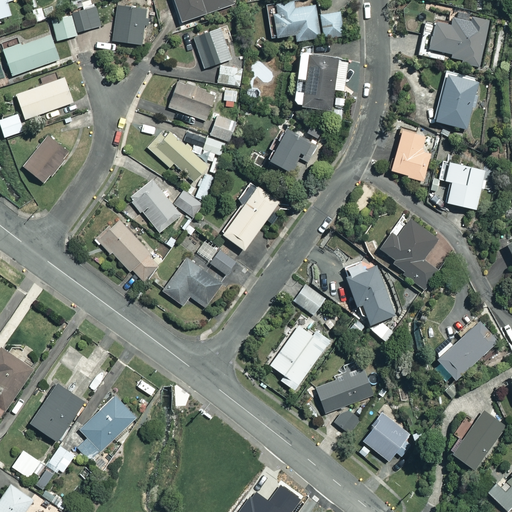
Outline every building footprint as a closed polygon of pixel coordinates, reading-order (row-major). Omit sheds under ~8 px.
[(9,0),(0,0),(0,17),(10,14),(7,1),(9,0)] [(233,4),(231,0),(173,0),(180,21),(233,4)] [(294,8),(293,1),(276,3),(277,12),(266,14),(270,37),(295,34),(296,41),(319,37),(315,5),(294,8)] [(146,9),(117,5),(113,40),(142,44),(146,9)] [(45,18),(40,6),(32,10),(37,22),(45,18)] [(101,24),(95,6),(51,20),(57,40),(76,35),(75,32),(101,24)] [(345,35),(343,12),(320,15),(323,38),(345,35)] [(488,23),(452,16),(451,25),(425,20),(424,24),(433,26),(428,51),(481,61),(488,23)] [(230,58),(219,26),(192,35),(203,67),(230,58)] [(58,59),(49,33),(2,49),(11,75),(58,59)] [(337,57),(298,51),(295,77),(304,78),(302,90),(294,88),(291,104),(330,109),(337,57)] [(241,67),(219,65),(217,83),(239,85),(241,67)] [(480,81),(445,72),(432,119),(467,129),(480,81)] [(72,101),(63,77),(16,94),(24,118),(72,101)] [(214,93),(176,80),(167,107),(205,120),(214,93)] [(237,92),(226,88),(223,97),(226,105),(232,107),(237,92)] [(23,130),(17,113),(0,118),(0,125),(4,137),(23,130)] [(236,120),(217,113),(209,134),(228,141),(236,120)] [(315,146),(284,128),(267,158),(290,171),(301,152),(309,156),(315,146)] [(425,136),(401,129),(389,169),(423,180),(431,153),(421,150),(425,136)] [(207,165),(169,131),(159,142),(154,138),(147,147),(169,166),(173,162),(194,180),(207,165)] [(221,156),(225,144),(187,131),(184,141),(202,147),(200,153),(213,157),(215,154),(221,156)] [(68,150),(49,135),(24,166),(43,182),(68,150)] [(484,170),(442,160),(438,179),(450,181),(445,202),(475,209),(484,170)] [(278,201),(250,180),(236,198),(242,202),(220,231),(243,248),(278,201)] [(177,211),(151,181),(131,199),(159,232),(178,216),(177,211)] [(202,203),(183,190),(173,203),(192,217),(202,203)] [(438,237),(411,217),(409,219),(403,215),(378,247),(393,259),(390,263),(424,289),(438,271),(422,258),(438,237)] [(160,262),(117,221),(98,240),(141,282),(160,262)] [(237,256),(221,245),(209,263),(225,274),(237,256)] [(223,281),(185,255),(161,290),(183,304),(189,295),(206,307),(223,281)] [(363,270),(360,261),(346,267),(349,274),(344,275),(355,305),(361,303),(369,324),(394,315),(376,265),(363,270)] [(322,301),(303,286),(293,299),(312,314),(322,301)] [(496,340),(478,319),(436,357),(454,378),(496,340)] [(312,335),(299,325),(269,364),(283,375),(280,379),(294,390),(330,341),(315,330),(312,335)] [(31,368),(1,347),(0,348),(0,406),(4,409),(31,368)] [(373,394),(363,366),(342,374),(343,376),(315,386),(324,412),(373,394)] [(83,399),(56,381),(29,422),(56,439),(83,399)] [(136,417),(115,395),(79,429),(87,437),(77,447),(91,461),(136,417)] [(359,419),(344,409),(334,423),(349,433),(359,419)] [(505,426),(483,409),(460,439),(452,432),(442,444),(472,468),(505,426)] [(415,437),(382,412),(361,439),(388,460),(395,450),(401,455),(415,437)] [(74,455),(59,445),(48,462),(63,471),(74,455)] [(53,476),(46,470),(35,482),(43,488),(53,476)] [(511,503),(511,471),(504,479),(501,476),(487,490),(505,510),(511,503)] [(9,481),(0,495),(0,511),(25,511),(35,498),(9,481)]
